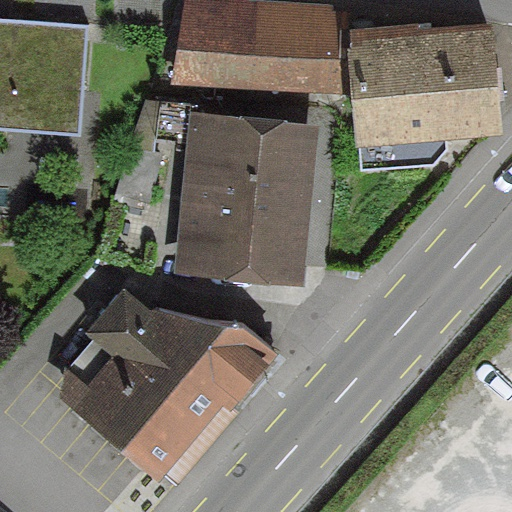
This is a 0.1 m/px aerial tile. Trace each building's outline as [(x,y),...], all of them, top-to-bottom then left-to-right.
[(336,0),(334,0),(185,0),(176,73),(345,83),(336,0)] [(492,3),(352,15),(361,125),(363,163),(430,160),(448,140),(446,117),(503,112),(492,3)] [(88,30),(0,24),(0,129),(81,135),(88,30)] [(320,109),(194,102),(177,258),(303,268),(320,109)] [(243,301),(153,292),(150,296),(125,275),(88,317),(99,326),(54,377),(160,465),(277,336),(243,301)]
